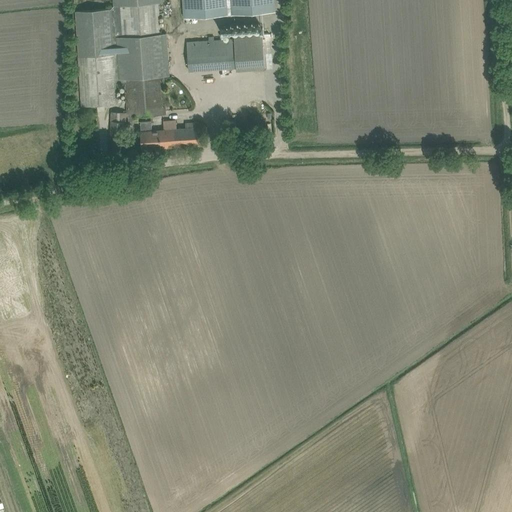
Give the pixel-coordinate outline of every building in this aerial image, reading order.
[(124,82),(128,116),(176,113),(174,76),(169,76),(166,33),(160,34),(158,2),(164,2),(163,0),(113,0),(114,5),(120,5),(122,52),(114,53),(110,9),(75,11),(81,105),(117,102),(116,83),(124,82)] [(275,12),(273,0),(183,0),(185,18),(275,12)] [(187,43),(189,71),(236,68),(236,70),(265,68),(263,33),(234,35),(234,39),(187,43)] [(111,111),(109,150),(125,151),(127,121),(126,121),(126,112),(111,111)] [(186,128),(152,130),(151,120),(140,121),(142,149),(203,145),(202,127),(199,127),(199,122),(185,123),(186,128)]
